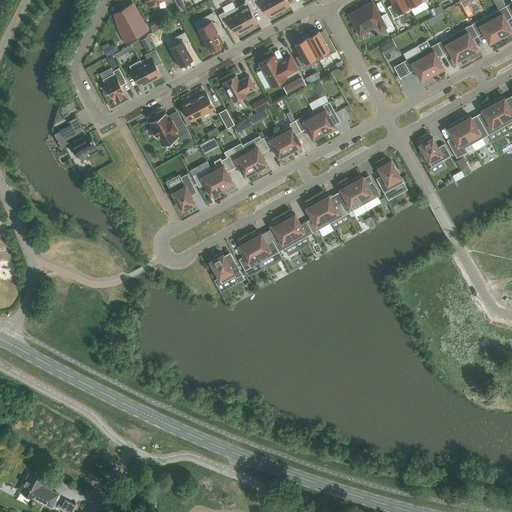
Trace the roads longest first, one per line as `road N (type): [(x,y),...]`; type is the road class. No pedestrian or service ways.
road 1 (secondary): [(411,511),(195,437),(6,342)]
road 2 (residential): [(327,10),(307,11),(101,124),(72,69),(105,0)]
road 3 (residential): [(310,183),(182,261),(165,255),(169,231),(299,165)]
road 4 (residential): [(6,342),(34,275),(0,178)]
road 5 (residential): [(457,246),(397,135)]
road 6 (residential): [(386,117),(327,10)]
